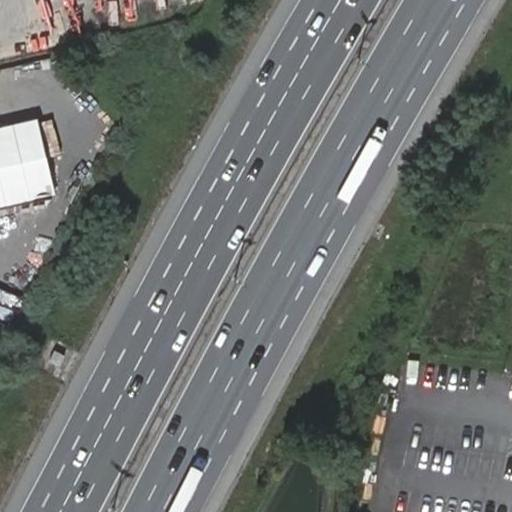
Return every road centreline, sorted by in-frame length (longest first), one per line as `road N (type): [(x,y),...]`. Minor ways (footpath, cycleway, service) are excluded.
road 1 (motorway): [(152,511),(434,0)]
road 2 (motorway): [(350,0),(72,511)]
road 3 (unknown): [(511,396),(418,388),(396,426),(393,455)]
